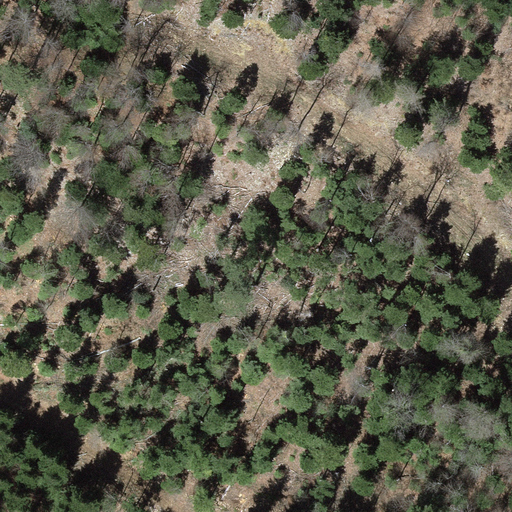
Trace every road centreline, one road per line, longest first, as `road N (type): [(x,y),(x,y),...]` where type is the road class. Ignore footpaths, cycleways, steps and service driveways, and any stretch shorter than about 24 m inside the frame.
road 1 (track): [(511,284),(460,217),(299,98),(203,52)]
road 2 (track): [(177,511),(75,416),(0,367)]
